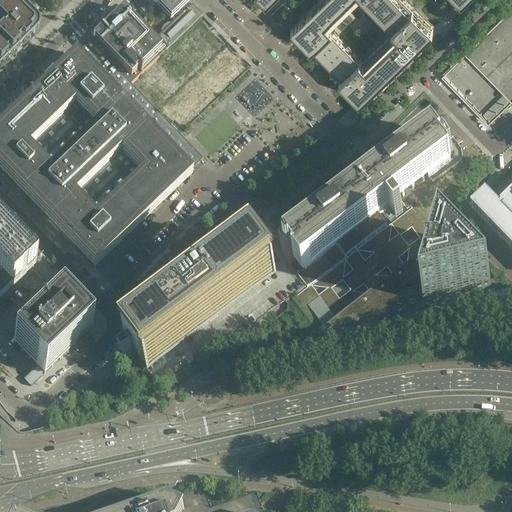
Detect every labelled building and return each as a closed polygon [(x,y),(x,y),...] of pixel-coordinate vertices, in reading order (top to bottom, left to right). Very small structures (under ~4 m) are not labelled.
[(32,17),(14,0),(0,0),(0,26),(2,28),(0,30),(0,70),(10,61),(17,54),(36,36),(37,35),(38,33),(38,32),(39,31),(39,29),(39,28),(39,27),(38,25),(38,24),(37,23),(36,22),(32,17)] [(202,17),(195,9),(192,6),(190,7),(187,4),(189,3),(186,0),(150,0),(173,24),(158,38),(169,49),(202,17)] [(320,0),(291,29),(360,100),(433,29),(405,0),(320,0)] [(511,100),(511,99),(511,5),(465,52),(511,100)] [(169,49),(158,38),(127,7),(123,10),(93,39),(93,40),(89,43),(90,44),(128,83),(156,56),(159,59),(169,49)] [(280,40),(269,50),(294,77),(305,67),(280,40)] [(203,161),(128,83),(90,44),(77,56),(76,55),(0,128),(0,171),(95,270),(192,176),(189,174),(203,161)] [(341,100),(338,96),(335,99),(340,104),(345,101),(349,106),(353,103),(346,95),(341,100)] [(297,275),(282,254),(279,250),(265,261),(254,248),(126,344),(131,350),(120,358),(124,364),(135,356),(147,372),(149,371),(158,383),(204,357),(211,354),(237,339),(263,318),(306,286),(307,287),(387,228),(378,216),(408,193),(417,186),(450,161),(432,137),(400,161),(390,168),(354,195),(350,190),(330,205),(334,210),(287,246),(305,269),(297,275)] [(511,220),(499,208),(500,208),(487,194),(486,194),(485,194),(486,194),(485,193),(471,207),(472,207),(473,208),(472,208),(492,228),(494,229),(498,234),(511,248),(511,220)] [(319,334),(328,332),(342,329),(491,291),(453,251),(447,245),(443,241),(438,244),(412,209),(292,300),(319,334)] [(0,299),(21,280),(26,274),(26,275),(36,265),(0,227),(0,299)] [(44,376),(92,331),(61,298),(13,344),(44,376)] [(137,511),(183,511),(186,508),(169,501),(137,511)]
